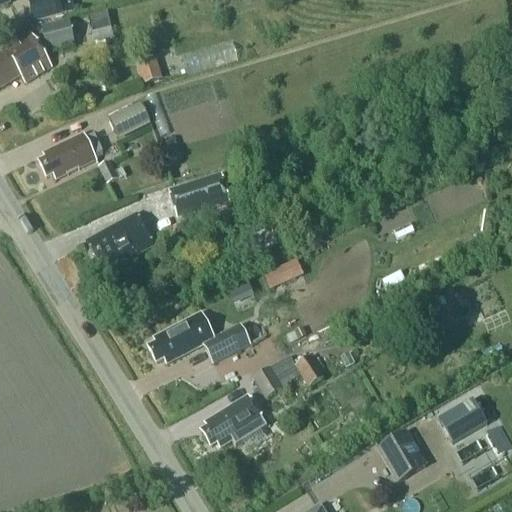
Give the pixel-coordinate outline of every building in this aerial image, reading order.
[(7,0),(0,0),(0,10),(10,6),(7,0)] [(30,0),(29,0),(35,24),(62,18),(58,0),(30,0)] [(112,30),(109,15),(91,19),(94,34),(112,30)] [(75,47),(70,23),(43,29),(48,52),(75,47)] [(24,85),(38,77),(52,68),(33,36),(0,55),(0,92),(21,80),(24,85)] [(164,80),(158,61),(139,66),(145,86),(164,80)] [(151,127),(141,106),(109,121),(120,142),(151,127)] [(94,137),(86,141),(84,138),(45,157),(47,162),(41,165),(48,181),(55,178),(57,183),(97,164),(95,160),(103,155),(94,137)] [(181,158),(176,141),(159,146),(164,164),(181,158)] [(117,181),(110,165),(100,169),(107,186),(117,181)] [(178,221),(231,205),(222,176),(169,192),(178,221)] [(140,255),(141,257),(156,249),(138,217),(93,242),(96,247),(91,250),(103,271),(122,260),(124,264),(140,255)] [(278,246),(272,231),(240,244),(245,259),(278,246)] [(270,294),(304,279),(297,264),(263,279),(270,294)] [(381,281),(387,293),(406,284),(400,272),(381,281)] [(254,284),(231,289),(234,303),(257,297),(254,284)] [(204,316),(156,341),(159,347),(151,352),(159,368),(166,364),(169,367),(205,349),(214,368),(252,349),(243,329),(216,342),(204,316)] [(302,331),(293,335),(298,343),(306,339),(302,331)] [(298,343),(293,335),(287,339),(291,347),(298,343)] [(297,368),(310,390),(323,383),(310,361),(297,368)] [(273,372),(282,388),(301,377),(292,362),(273,372)] [(283,393),(272,373),(257,381),(269,401),(283,393)] [(453,448),(487,428),(473,403),(439,423),(453,448)] [(211,432),(204,436),(212,450),(219,446),(222,451),(243,439),(241,436),(247,432),(235,411),(207,427),(211,432)] [(428,470),(408,436),(379,452),(399,487),(428,470)] [(472,497),(511,475),(511,467),(500,445),(457,469),(472,497)]
